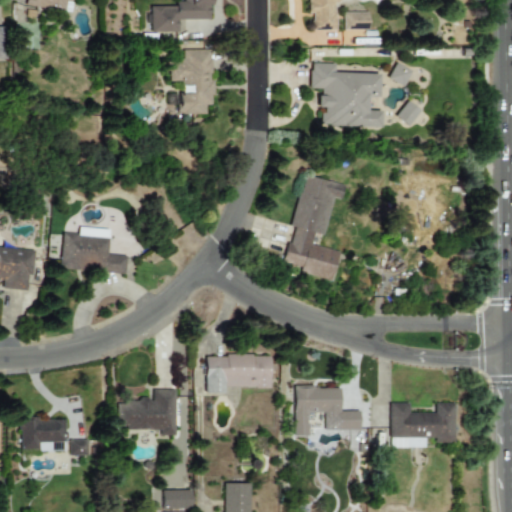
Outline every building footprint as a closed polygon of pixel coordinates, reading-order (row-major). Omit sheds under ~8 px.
[(24,0),(24,5),(62,11),(64,1),(68,2),(68,0),(24,0)] [(148,32),(175,32),(175,20),(208,19),(207,0),(181,0),(181,2),(173,2),(174,6),(148,7),(148,32)] [(305,0),(305,14),(310,14),(311,30),(334,30),(333,3),(337,3),(337,0),(305,0)] [(341,30),(365,30),(366,13),(341,12),(341,30)] [(207,49),(180,50),(181,60),(166,60),(166,81),(179,81),(180,94),(170,95),(171,114),(203,114),(202,105),(210,105),(210,80),(207,80),(207,49)] [(376,74),(332,73),(332,64),(307,63),(306,88),(316,89),(315,108),(319,108),(318,125),(378,127),(378,111),(364,111),(364,97),(376,97),(376,74)] [(384,79),(400,87),(408,71),(393,63),(384,79)] [(392,116),(405,126),(417,111),(404,101),(392,116)] [(106,237),(106,229),(76,228),(76,236),(106,237)] [(62,234),(60,274),(128,275),(128,259),(108,259),(108,238),(62,234)] [(286,243),(280,268),(335,282),(342,254),(313,247),(312,250),(286,243)] [(32,251),(0,249),(0,290),(30,291),(32,251)] [(267,361),(205,363),(206,398),(246,396),(246,392),(268,391),(267,361)] [(125,402),(151,404),(152,389),(176,390),(174,439),(123,437),(125,402)] [(359,411),(341,411),(341,391),(293,391),(294,442),(359,442),(359,411)] [(437,405),(456,404),(457,447),(390,448),(389,407),(408,407),(408,421),(437,420),(437,405)] [(18,418),(18,450),(35,450),(35,452),(62,451),(62,420),(34,420),(34,417),(18,418)] [(84,440),(66,440),(66,456),(84,456),(84,440)] [(253,511),(255,489),(225,488),(224,511),(253,511)] [(192,494),(193,508),(165,509),(164,495),(192,494)]
